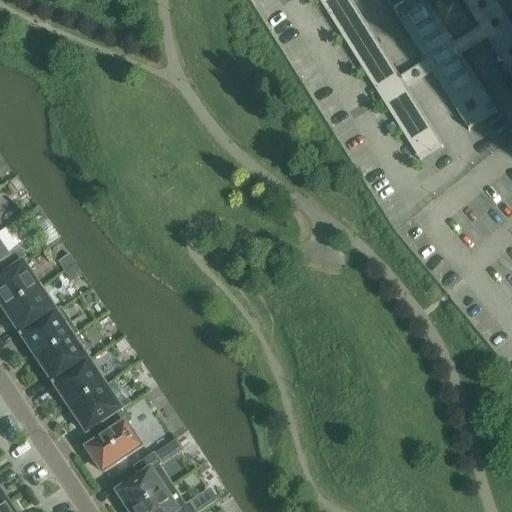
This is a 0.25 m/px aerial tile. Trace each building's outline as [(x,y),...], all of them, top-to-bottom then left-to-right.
[(0,235),(0,267),(6,277),(23,265),(27,263),(6,231),(0,235)] [(23,265),(6,277),(0,281),(0,306),(5,314),(40,291),(23,265)] [(40,291),(5,314),(13,326),(13,327),(14,329),(15,329),(20,337),(19,338),(19,339),(62,311),(62,310),(56,314),(40,291)] [(62,311),(19,339),(20,341),(22,339),(27,347),(27,348),(29,351),(29,350),(38,362),(78,335),(62,311)] [(78,335),(38,362),(46,375),(45,375),(47,378),(48,377),(53,385),(51,387),(52,388),(89,363),(73,340),(79,336),(78,335)] [(89,363),(52,388),(53,389),(55,388),(70,411),(105,388),(89,363)] [(105,388),(70,411),(87,436),(103,425),(122,413),(105,388)] [(124,411),(122,413),(103,425),(111,436),(100,443),(101,443),(88,452),(103,475),(140,450),(126,428),(133,423),(124,411)] [(117,495),(127,511),(136,511),(173,488),(160,468),(162,467),(154,456),(133,470),(140,480),(117,495)] [(194,511),(189,505),(186,507),(173,488),(136,511),(194,511)] [(0,510),(8,505),(0,493),(0,492),(0,493),(0,491),(0,510)]
